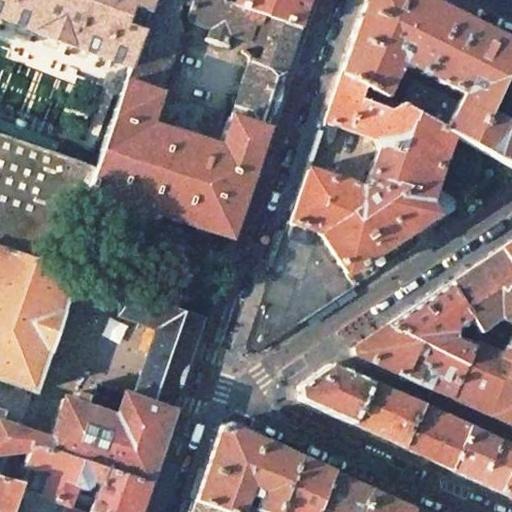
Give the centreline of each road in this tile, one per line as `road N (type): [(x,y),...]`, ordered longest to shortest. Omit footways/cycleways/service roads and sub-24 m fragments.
road 1 (residential): [(331,0),(199,385)]
road 2 (residential): [(511,202),(225,396)]
road 3 (residential): [(225,396),(479,511)]
road 4 (residential): [(199,385),(156,511)]
